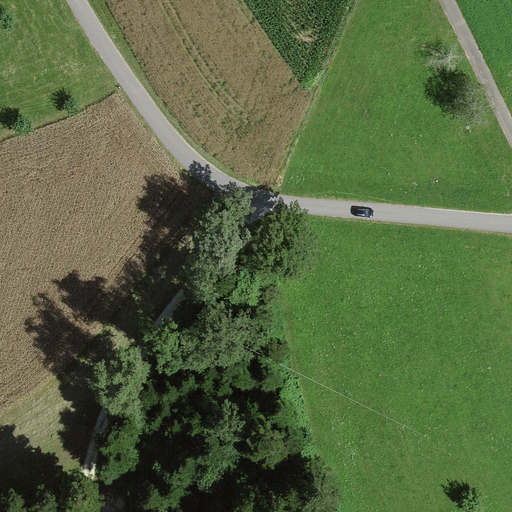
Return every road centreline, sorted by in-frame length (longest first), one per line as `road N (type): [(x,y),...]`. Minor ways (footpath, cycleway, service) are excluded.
road 1 (unclassified): [(511,224),(281,203),(236,190),(161,128),(75,0)]
road 2 (track): [(236,190),(157,308),(89,511)]
road 3 (track): [(445,0),(511,132)]
